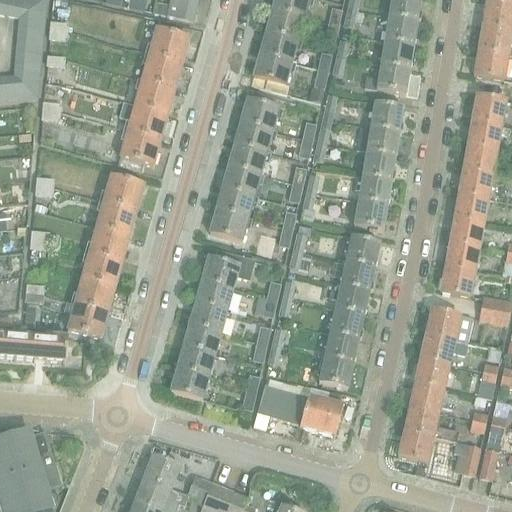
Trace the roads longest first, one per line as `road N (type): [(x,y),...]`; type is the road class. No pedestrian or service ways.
road 1 (residential): [(355,481),(373,437),(454,0)]
road 2 (residential): [(235,0),(122,420)]
road 3 (residential): [(122,420),(355,481)]
road 4 (residential): [(0,402),(122,420)]
